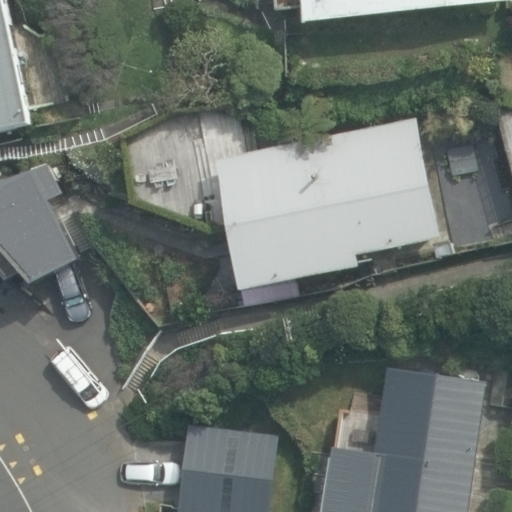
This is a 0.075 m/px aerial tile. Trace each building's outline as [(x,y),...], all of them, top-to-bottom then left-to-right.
[(0,0),(0,131),(34,124),(31,110),(45,106),(41,86),(26,89),(7,0),(0,0)] [(511,0),(305,0),(308,22),(511,0)] [(222,159),(247,290),(365,267),(362,253),(439,239),(442,257),(458,254),(455,238),(455,236),(444,238),(422,125),(420,118),(302,143),(298,144),(222,159)] [(0,261),(33,234),(36,237),(64,213),(41,186),(6,199),(0,191),(0,261)] [(371,511),(473,511),(492,382),(392,368),(371,511)] [(183,511),(273,511),(284,432),(195,421),(183,511)]
